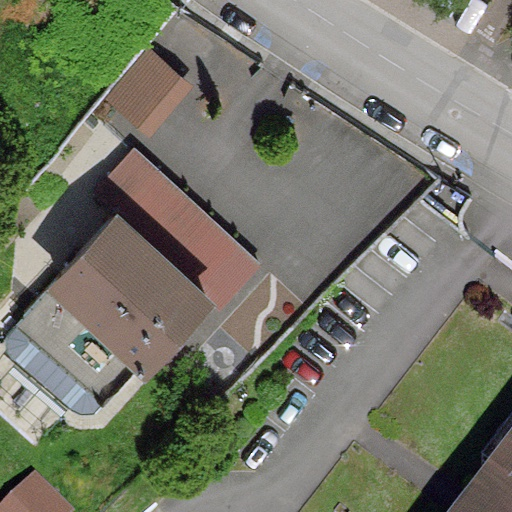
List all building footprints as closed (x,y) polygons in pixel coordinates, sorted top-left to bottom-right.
[(146,119),(183,72),(156,51),(119,97),(146,119)] [(137,146),(99,188),(122,209),(160,167),(137,146)] [(263,260),(160,167),(122,209),(32,307),(34,310),(15,330),(18,341),(22,353),(77,405),(87,410),(99,408),(117,388),(120,390),(209,291),(223,304),(263,260)] [(511,478),(511,435),(490,464),(511,480),(511,478)] [(511,511),(511,478),(511,480),(511,487),(497,507),(502,511),(511,511)] [(65,511),(39,485),(11,511),(65,511)]
